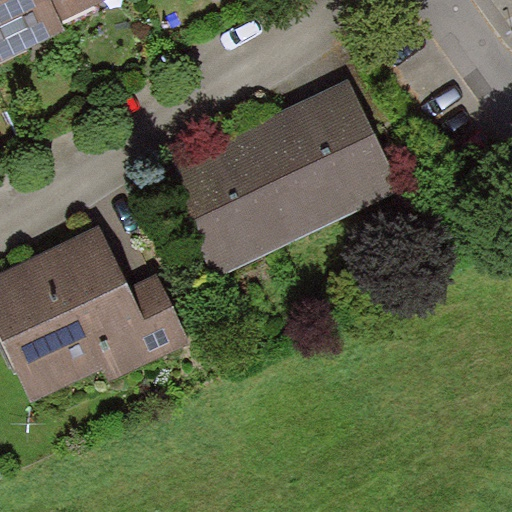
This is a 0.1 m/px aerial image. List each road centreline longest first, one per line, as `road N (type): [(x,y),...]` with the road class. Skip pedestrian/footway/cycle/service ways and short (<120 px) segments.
road 1 (residential): [(0,233),(377,0)]
road 2 (residential): [(441,0),(511,97)]
